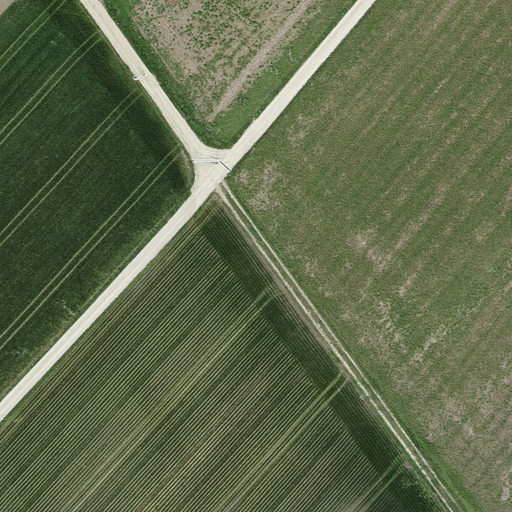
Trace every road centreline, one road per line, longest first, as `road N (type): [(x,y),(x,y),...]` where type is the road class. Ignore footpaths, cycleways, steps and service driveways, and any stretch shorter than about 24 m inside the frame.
road 1 (track): [(452,511),(82,0)]
road 2 (track): [(365,0),(0,418)]
